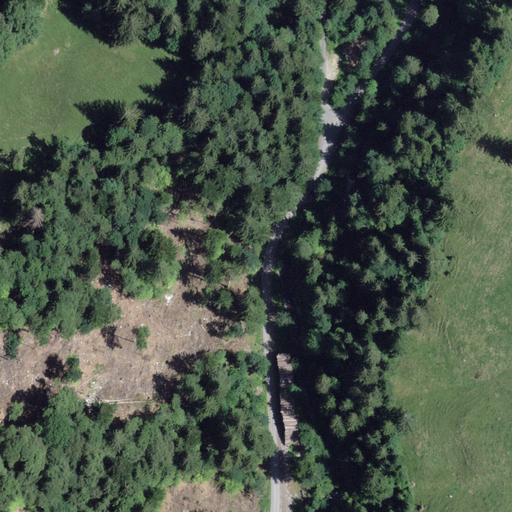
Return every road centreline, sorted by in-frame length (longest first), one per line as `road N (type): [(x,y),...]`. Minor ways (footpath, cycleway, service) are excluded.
road 1 (unclassified): [(325,151),(266,261),(278,511)]
road 2 (unclassified): [(416,0),(325,151)]
road 3 (unclassified): [(322,0),(325,151)]
